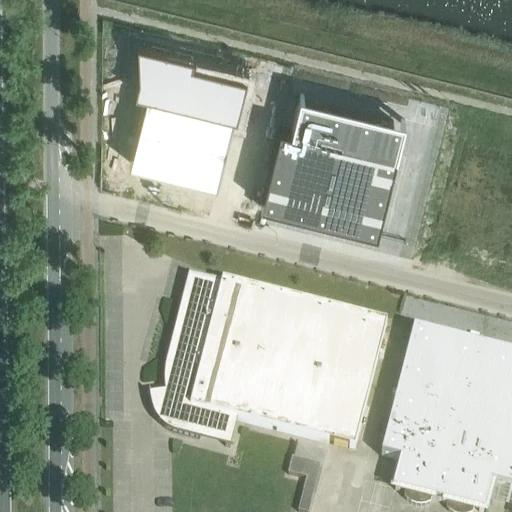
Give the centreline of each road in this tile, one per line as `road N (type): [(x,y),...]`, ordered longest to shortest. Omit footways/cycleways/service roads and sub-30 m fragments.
road 1 (unclassified): [(511,305),(52,187)]
road 2 (tertiary): [(58,511),(52,187)]
road 3 (unknown): [(133,511),(120,359),(130,289)]
road 4 (tertiary): [(52,187),(50,0)]
